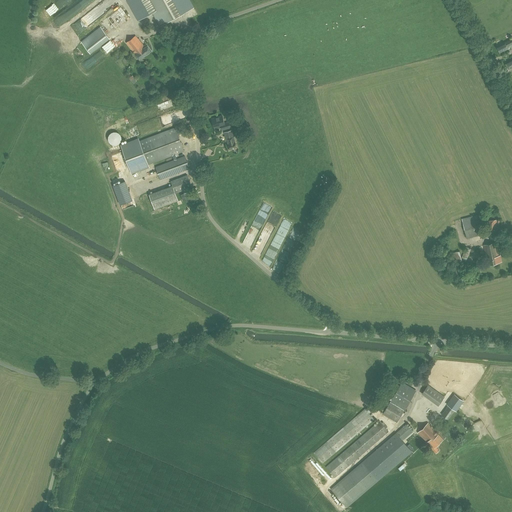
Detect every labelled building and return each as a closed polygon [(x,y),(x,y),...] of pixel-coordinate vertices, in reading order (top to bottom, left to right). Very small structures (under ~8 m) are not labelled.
[(78,15),(89,6),(88,5),(94,0),(83,0),(71,10),(73,13),(75,12),(78,15)] [(126,0),(138,21),(152,13),(159,27),(194,8),(190,0),(126,0)] [(121,8),(117,11),(126,23),(131,20),(121,8)] [(99,25),(101,28),(106,34),(112,30),(105,21),(99,25)] [(106,34),(101,28),(82,42),(91,53),(109,38),(106,34)] [(145,46),(135,35),(126,43),(136,54),(140,60),(151,51),(147,46),(146,45),(145,46)] [(505,42),(497,46),(500,53),(508,49),(510,50),(511,48),(511,47),(511,46),(511,38),(504,42),(505,42)] [(132,75),(129,78),(131,81),(134,84),(137,82),(132,75)] [(153,108),(137,118),(140,123),(156,113),(153,108)] [(224,123),(222,116),(212,119),(214,128),(224,125),(225,129),(231,127),(229,122),(224,123)] [(185,151),(176,127),(140,141),(139,138),(121,144),(132,174),(150,167),(149,165),(185,151)] [(232,130),(224,132),(226,140),(228,139),(229,143),(228,143),(230,150),(237,148),(235,141),(233,137),(234,137),(232,130)] [(114,145),(116,145),(117,145),(118,144),(119,144),(119,143),(120,143),(120,142),(121,142),(121,141),(121,140),(122,139),(122,138),(122,137),(121,136),(121,135),(120,134),(120,133),(119,133),(118,132),(117,132),(116,132),(115,131),(114,132),(113,132),(112,132),(111,133),(110,133),(110,134),(109,134),(109,135),(109,136),(108,136),(108,137),(108,138),(108,139),(108,140),(109,140),(109,141),(109,142),(110,143),(111,143),(111,144),(112,144),(113,145),(114,145)] [(160,180),(190,169),(185,156),(156,167),(160,180)] [(173,186),(150,195),(155,209),(178,200),(176,193),(192,187),(187,175),(183,176),(171,181),(173,186)] [(125,181),(114,185),(121,204),(132,200),(125,181)] [(185,196),(184,193),(181,194),(183,200),(186,199),(187,202),(193,200),(191,194),(185,196)] [(466,238),(482,235),(478,215),(462,219),(466,238)] [(501,231),(501,219),(486,220),(487,232),(497,232),(497,226),(498,231),(501,231)] [(498,256),(495,242),(484,245),(486,256),(485,256),(487,265),(502,262),(500,256),(498,256)] [(466,261),(471,249),(466,247),(461,258),(459,251),(450,254),(454,266),(463,263),(462,260),(466,261)] [(455,277),(465,273),(463,268),(453,271),(455,277)] [(463,285),(472,282),(469,274),(461,277),(463,285)] [(416,390),(402,382),(399,387),(396,385),(389,397),(392,399),(390,402),(383,414),(397,422),(416,390)] [(439,405),(444,397),(428,385),(422,393),(439,405)] [(448,405),(441,415),(448,420),(455,410),(456,410),(463,400),(454,394),(447,404),(448,405)] [(322,463),(374,419),(365,408),(313,452),(322,463)] [(335,478),(349,466),(389,431),(380,420),(339,455),(325,467),(335,478)] [(412,451),(406,444),(403,440),(413,431),(406,423),(331,488),(347,507),(412,451)] [(426,442),(432,449),(436,453),(440,450),(436,446),(444,438),(440,433),(441,432),(436,426),(434,429),(428,423),(418,432),(427,442),(426,442)]
